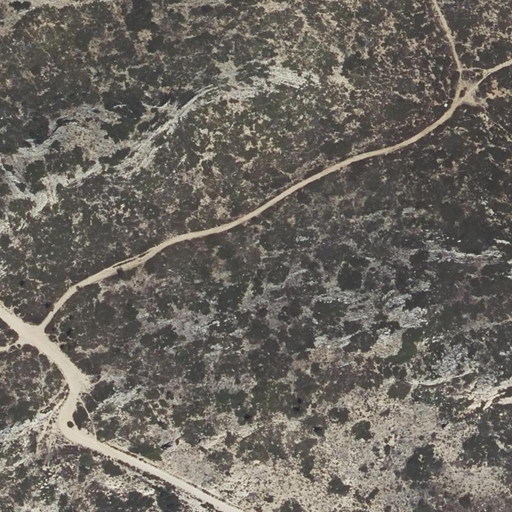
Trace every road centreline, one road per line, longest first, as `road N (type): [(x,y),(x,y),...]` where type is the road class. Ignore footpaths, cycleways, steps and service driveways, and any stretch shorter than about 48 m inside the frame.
road 1 (track): [(511,60),(464,85),(450,118),(434,130),(368,153),(256,216),(94,280),(36,339)]
road 2 (track): [(237,511),(64,428),(77,377),(0,312)]
